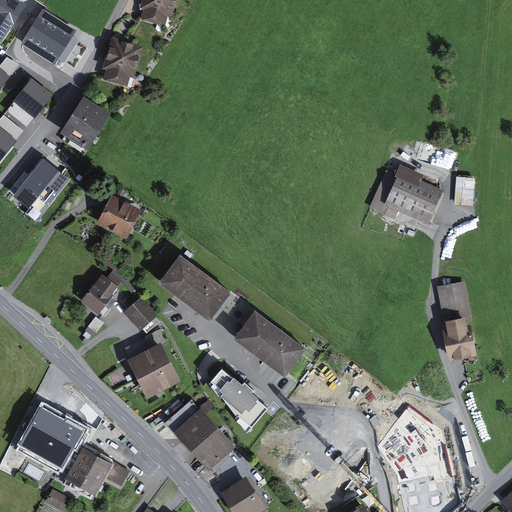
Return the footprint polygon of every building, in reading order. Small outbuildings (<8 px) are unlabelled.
[(147,8),(144,18),(162,24),(165,13),(171,15),(176,0),(145,0),(143,7),(147,8)] [(73,35),(44,15),(25,43),(54,62),(73,35)] [(110,68),(106,78),(123,84),(127,74),(133,76),(142,48),(115,39),(106,67),(110,68)] [(113,110),(85,93),(63,128),(90,145),(113,110)] [(430,171),(406,160),(387,203),(431,222),(447,187),(427,178),(430,171)] [(472,179),(458,178),(456,201),(471,202),(472,179)] [(138,211),(113,198),(100,223),(125,236),(138,211)] [(162,283),(209,317),(227,293),(180,259),(162,283)] [(81,302),(97,315),(119,288),(102,275),(81,302)] [(463,284),(441,288),(448,330),(444,331),(450,360),(475,355),(471,334),(466,335),(463,320),(470,319),(463,284)] [(144,327),(159,313),(143,295),(127,309),(144,327)] [(303,350),(255,314),(237,339),(285,374),(303,350)] [(160,346),(130,361),(148,395),(177,380),(160,346)] [(267,408),(221,370),(212,381),(225,392),(222,396),(238,415),(251,426),(267,408)] [(85,423),(45,401),(20,446),(60,468),(85,423)] [(201,406),(177,427),(211,465),(234,443),(201,406)] [(127,471),(82,449),(67,479),(96,494),(104,477),(119,485),(127,471)] [(258,511),(263,509),(246,480),(224,494),(235,511),(258,511)] [(69,498),(52,490),(47,500),(64,509),(69,498)]
